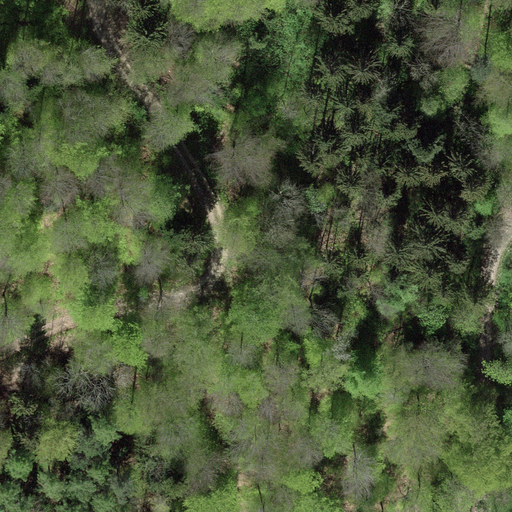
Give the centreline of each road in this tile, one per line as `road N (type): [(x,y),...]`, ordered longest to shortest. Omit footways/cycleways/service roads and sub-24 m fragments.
road 1 (track): [(0,358),(69,324),(173,302),(217,267),(219,235),(194,160),(112,48),(94,0)]
road 2 (track): [(511,230),(493,265),(483,454),(457,511)]
